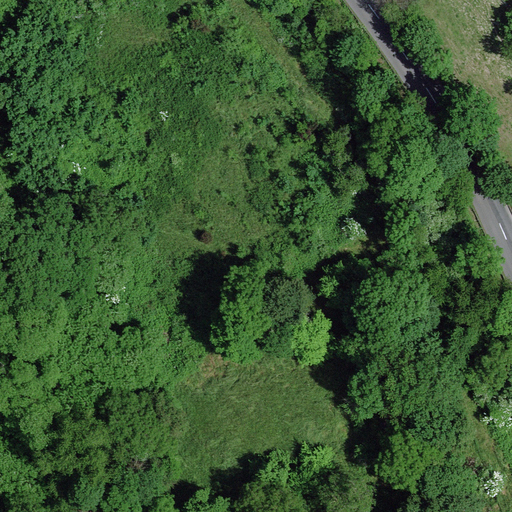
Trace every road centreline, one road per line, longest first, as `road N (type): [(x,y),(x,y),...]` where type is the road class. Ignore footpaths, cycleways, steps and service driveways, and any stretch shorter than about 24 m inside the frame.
road 1 (track): [(511,503),(427,285),(364,162),(239,0)]
road 2 (tertiary): [(365,0),(445,117),(511,251)]
